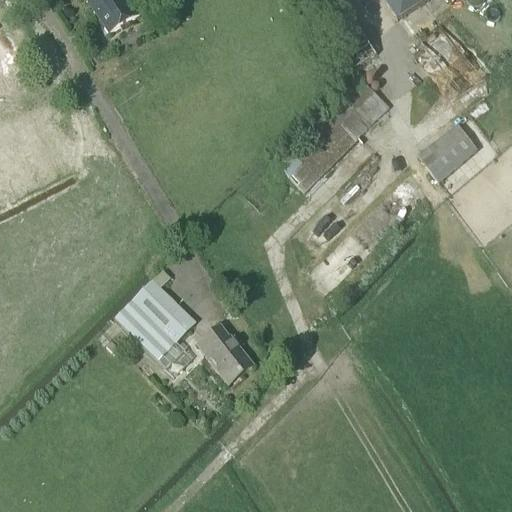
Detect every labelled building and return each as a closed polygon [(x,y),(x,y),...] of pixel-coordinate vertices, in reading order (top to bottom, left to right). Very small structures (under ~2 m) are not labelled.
[(82,0),(107,38),(138,18),(125,0),(82,0)] [(380,0),(396,24),(428,3),(425,0),(380,0)] [(376,57),(344,6),(319,21),(350,72),(376,57)] [(100,89),(121,74),(112,60),(89,74),(100,89)] [(348,72),(340,82),(353,93),(276,169),(304,196),(365,134),(387,111),(363,85),(348,72)] [(456,129),(417,160),(437,186),(477,154),(456,129)] [(160,277),(114,323),(164,373),(182,354),(174,346),(193,327),(159,294),(168,284),(160,277)] [(252,371),(218,330),(193,349),(225,390),(252,371)]
